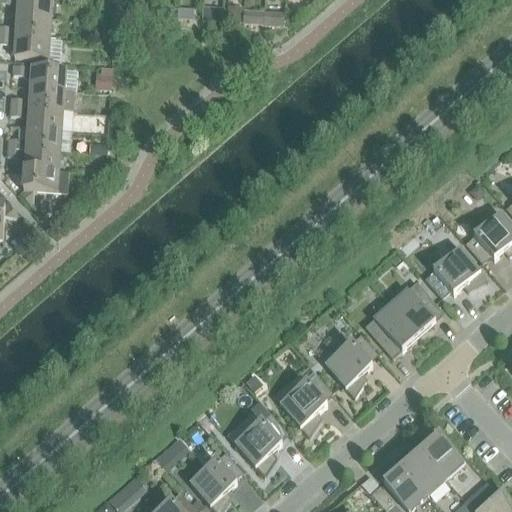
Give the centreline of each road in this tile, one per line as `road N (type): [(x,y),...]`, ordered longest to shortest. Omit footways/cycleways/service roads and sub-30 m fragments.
road 1 (secondary): [(0,499),(511,53)]
road 2 (residential): [(283,511),(449,373)]
